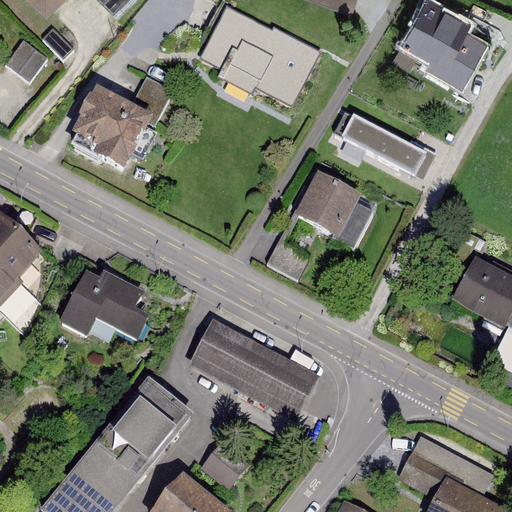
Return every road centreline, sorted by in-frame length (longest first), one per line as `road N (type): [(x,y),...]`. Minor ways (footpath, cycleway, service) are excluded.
road 1 (tertiary): [(400,374),(0,161)]
road 2 (residential): [(299,511),(400,374)]
road 3 (tertiary): [(511,433),(400,374)]
